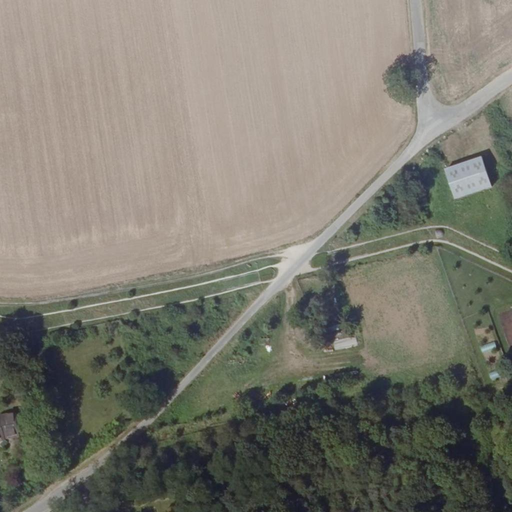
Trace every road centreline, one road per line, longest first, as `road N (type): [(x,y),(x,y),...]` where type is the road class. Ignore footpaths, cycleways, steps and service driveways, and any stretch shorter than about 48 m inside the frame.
road 1 (unclassified): [(432,135),(311,246),(144,423),(30,511)]
road 2 (track): [(311,246),(31,306),(0,303)]
road 3 (unclassified): [(416,0),(432,135)]
